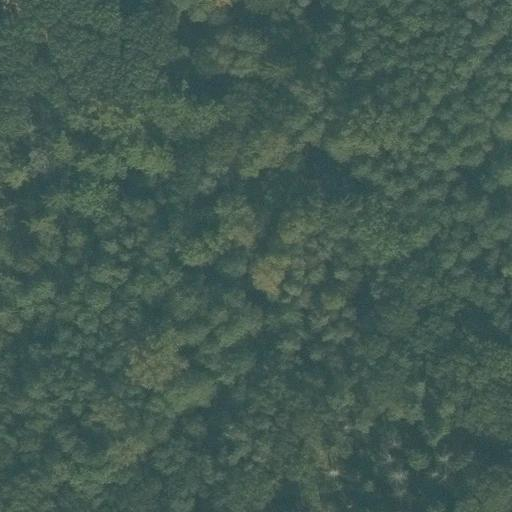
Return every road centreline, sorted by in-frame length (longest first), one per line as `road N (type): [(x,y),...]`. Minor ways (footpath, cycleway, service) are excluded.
road 1 (track): [(163,0),(302,149),(344,176)]
road 2 (track): [(344,176),(511,345)]
road 3 (track): [(511,31),(344,176)]
